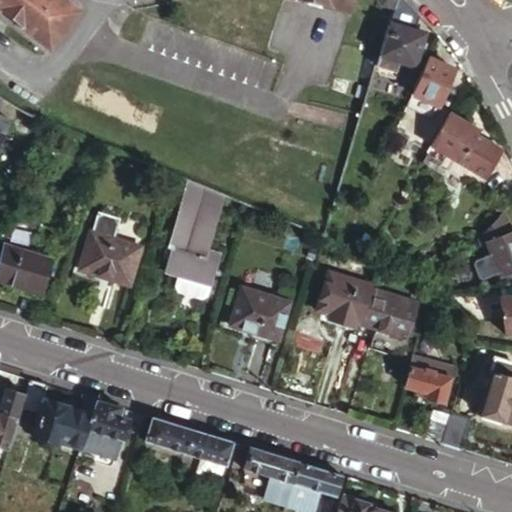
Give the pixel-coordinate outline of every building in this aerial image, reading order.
[(78,8),(66,0),(0,0),(0,7),(2,6),(21,21),(19,24),(49,46),(78,8)] [(315,0),(344,9),(346,0),(315,0)] [(420,17),(404,0),(395,0),(394,4),(387,23),(374,63),(394,69),(398,59),(414,64),(423,31),(417,28),(420,17)] [(430,53),(411,94),(433,105),(436,100),(440,103),(457,67),(430,53)] [(5,119),(15,123),(21,108),(11,102),(5,119)] [(447,113),(429,143),(482,178),(499,151),(475,135),(477,132),(447,113)] [(219,207),(183,197),(170,245),(174,246),(168,270),(179,273),(211,283),(218,255),(207,252),(219,207)] [(511,230),(505,210),(481,233),(487,249),(491,248),(500,271),(500,273),(511,269),(511,230)] [(96,230),(85,264),(115,273),(114,278),(133,284),(145,245),(96,230)] [(56,258),(10,244),(0,277),(46,292),(56,258)] [(491,248),(487,249),(482,251),(490,274),(500,271),(491,248)] [(115,273),(85,264),(84,268),(114,278),(115,273)] [(357,321),(362,322),(374,287),(375,284),(330,270),(319,309),(340,315),(338,322),(355,327),(357,321)] [(211,283),(179,273),(176,284),(179,289),(202,296),(207,293),(211,283)] [(511,283),(499,285),(501,295),(511,293),(511,283)] [(292,302),(245,286),(232,323),(280,339),(292,302)] [(374,287),(362,322),(407,337),(419,301),(374,287)] [(511,293),(501,295),(505,331),(511,330),(511,293)] [(456,365),(415,353),(407,385),(427,391),(426,395),(446,401),(456,365)] [(511,364),(493,360),(481,416),(487,417),(485,423),(502,426),(503,421),(511,423),(511,364)] [(45,382),(28,377),(23,393),(19,405),(36,411),(29,433),(53,442),(54,438),(77,445),(93,397),(81,393),(76,409),(41,397),(45,382)] [(0,444),(7,447),(19,405),(23,393),(4,387),(0,399),(0,444)] [(93,397),(77,445),(114,457),(128,416),(121,414),(123,406),(111,403),(93,397)] [(439,410),(430,438),(441,442),(450,413),(439,410)] [(450,413),(441,442),(460,448),(469,416),(451,411),(450,413)] [(166,420),(148,414),(141,438),(182,451),(190,427),(166,420)] [(190,427),(182,451),(221,463),(228,439),(208,433),(190,427)] [(241,465),(268,473),(261,494),(284,501),(298,460),(270,452),(247,445),(241,465)] [(298,460),(284,501),(311,511),(318,489),(333,494),(340,473),(318,467),(298,460)] [(340,492),(333,511),(386,511),(376,509),(377,505),(340,492)]
